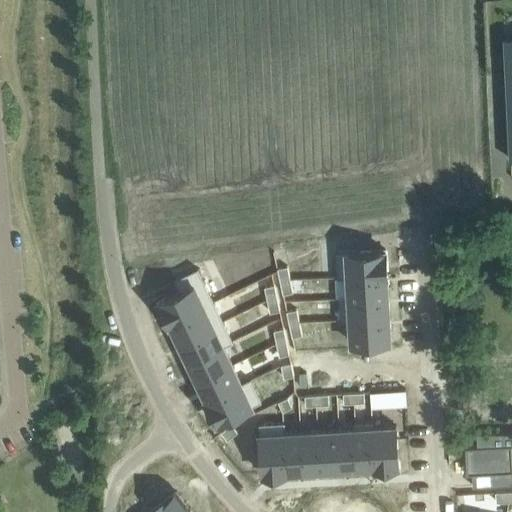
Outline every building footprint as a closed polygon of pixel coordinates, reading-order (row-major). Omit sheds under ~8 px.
[(380,250),(337,252),(339,277),(348,276),(348,275),(388,273),(387,268),(386,249),(380,250)] [(288,266),(278,268),(281,281),(291,278),(288,266)] [(165,298),(159,301),(168,318),(170,322),(214,301),(198,268),(175,279),(180,291),(165,298)] [(388,273),(348,275),(348,276),(349,296),(349,297),(388,295),(387,283),(387,278),(386,274),(388,274),(388,273)] [(291,278),(281,281),(283,293),(293,291),(291,278)] [(275,284),(265,286),(268,299),(278,297),(275,284)] [(349,296),(340,296),(341,320),(351,319),(351,318),(389,316),(388,305),(388,304),(388,299),(388,295),(349,297),(349,296)] [(278,297),(268,299),(270,311),(280,309),(278,297)] [(214,301),(170,322),(170,323),(171,323),(173,326),(175,331),(180,341),(223,320),(217,307),(214,301)] [(297,309),(287,311),(290,323),(300,321),(297,309)] [(389,316),(351,318),(351,319),(352,342),(390,340),(389,326),(389,321),(389,316)] [(223,320),(180,341),(182,345),(184,350),(189,360),(224,344),(224,345),(233,341),(223,320)] [(300,321),(290,323),(293,336),(302,334),(300,321)] [(284,328),(274,330),(277,342),(287,340),(284,328)] [(287,340),(277,342),(280,355),(289,353),(287,340)] [(224,344),(189,360),(194,371),(197,376),(199,380),(233,363),(224,345),(224,344)] [(484,373),(468,373),(469,411),(511,412),(511,352),(484,352),(484,373)] [(291,362),(282,364),(284,377),(294,375),(291,362)] [(233,363),(199,380),(204,391),(206,395),(207,399),(206,399),(207,400),(242,383),(242,382),(238,375),(233,363)] [(242,383),(207,400),(209,404),(217,421),(225,418),(261,400),(251,378),(242,382),(242,383)] [(406,389),(371,391),(372,406),(407,403),(406,389)] [(364,391),(354,392),(355,402),(365,401),(364,391)] [(354,392),(344,393),(344,403),(355,402),(354,392)] [(317,394),(305,395),(306,405),(318,404),(317,394)] [(329,394),(317,394),(318,404),(329,404),(329,394)] [(288,396),(279,401),(283,410),(292,405),(288,396)] [(374,421),(355,422),(355,427),(356,427),(358,465),(359,465),(364,465),(374,464),(374,465),(375,465),(373,426),(374,426),(374,421)] [(285,422),(260,423),(262,466),(263,472),(282,471),(287,471),(284,431),(285,431),(285,422)] [(232,423),(222,431),(228,439),(238,431),(232,423)] [(374,426),(373,426),(375,465),(380,465),(399,464),(399,458),(397,425),(374,426)] [(355,427),(339,428),(342,466),(347,466),(358,465),(356,427),(355,427)] [(321,429),(318,429),(320,468),(325,467),(330,467),(341,466),(342,466),(339,428),(321,429)] [(318,429),(301,430),(303,469),(314,468),(319,468),(320,468),(318,429)] [(285,431),(284,431),(287,471),(288,471),(288,470),(297,469),(302,469),(303,469),(301,430),(285,431)] [(478,446),(466,447),(467,473),(472,473),(495,472),(495,485),(511,483),(511,432),(477,432),(478,446)] [(509,490),(496,491),(497,501),(509,500),(509,490)] [(155,511),(193,511),(177,491),(155,508),(157,510),(155,511)]
